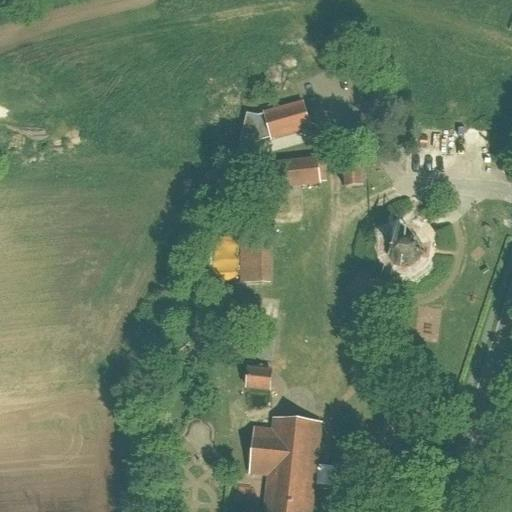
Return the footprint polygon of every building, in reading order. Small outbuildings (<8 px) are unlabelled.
[(310,129),(302,100),(261,112),(269,141),(310,129)] [(312,147),(312,139),(241,142),(241,150),(312,147)] [(362,184),(360,163),(353,164),(352,153),(339,154),(342,186),(362,184)] [(320,186),(316,156),(265,162),(268,191),(320,186)] [(409,268),(414,265),(418,261),(421,256),(421,250),(420,245),(417,239),(413,235),(407,233),(401,233),(395,235),(391,238),(390,239),(387,244),(385,250),(386,256),(389,261),(393,265),(398,268),(403,268),(409,268)] [(213,241),(213,284),(269,283),(268,240),(213,241)] [(269,393),(271,368),(246,366),(244,390),(269,393)] [(314,511),(323,422),(271,417),(270,429),(253,428),(248,475),(267,477),(263,511),(314,511)]
